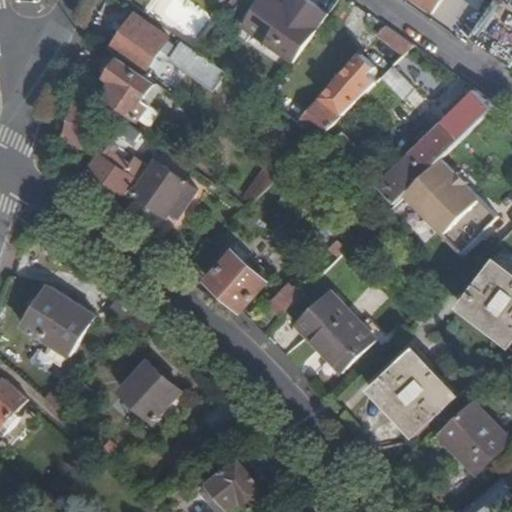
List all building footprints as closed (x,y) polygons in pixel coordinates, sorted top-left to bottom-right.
[(295,68),(330,18),(308,2),(297,16),(274,0),(248,36),(295,68)] [(409,0),(433,18),(445,0),(409,0)] [(511,0),(500,0),(494,10),(511,22),(511,0)] [(488,17),(472,41),(511,69),(511,67),(511,22),(494,10),(488,17)] [(112,55),(122,62),(145,78),(170,44),(137,20),(112,55)] [(395,70),(417,50),(388,29),(379,40),(399,56),(381,74),(386,79),(395,70)] [(228,74),(184,43),(172,60),(215,91),(228,74)] [(378,64),(369,56),(365,60),(374,68),(378,64)] [(307,133),(320,143),(379,86),(370,78),(376,70),(374,68),(365,60),(362,58),(299,127),(307,133)] [(148,99),(157,87),(145,78),(122,62),(110,61),(104,70),(104,73),(108,78),(107,81),(115,87),(108,96),(135,116),(148,99)] [(417,92),(395,70),(386,79),(383,82),(405,104),(417,92)] [(98,104),(81,91),(64,143),(91,152),(99,128),(97,128),(98,122),(93,121),(98,104)] [(445,159),(488,118),(498,108),(477,93),(416,152),(378,189),(380,191),(394,205),(406,195),(407,194),(445,159)] [(155,104),(148,99),(135,116),(143,121),(145,117),(155,104)] [(165,112),(155,104),(145,117),(155,125),(165,112)] [(380,114),(395,130),(404,122),(389,106),(380,114)] [(117,125),(121,120),(110,112),(106,118),(117,125)] [(145,138),(121,120),(117,125),(114,129),(135,144),(139,139),(143,142),(145,138)] [(370,159),(345,132),(325,150),(351,177),(370,159)] [(307,133),(283,157),(293,168),(320,143),(307,133)] [(90,170),(124,195),(134,180),(112,163),(102,155),(90,170)] [(137,182),(149,166),(135,157),(129,166),(116,157),(112,163),(134,180),(137,182)] [(501,218),(445,159),(407,194),(431,220),(465,254),(501,218)] [(136,193),(168,217),(191,185),(159,161),(136,193)] [(277,185),(284,178),(268,166),(248,192),(249,193),(242,201),(251,208),(277,185)] [(284,178),(277,185),(288,196),(310,215),(313,218),(328,202),(293,168),(284,178)] [(394,205),(380,191),(364,209),(378,223),(381,219),(394,205)] [(310,215),(288,196),(280,204),(300,224),(310,215)] [(378,223),(364,209),(334,237),(339,242),(349,251),(378,223)] [(339,260),(348,252),(349,251),(339,242),(330,252),(339,260)] [(207,282),(241,314),(269,284),(236,253),(207,282)] [(370,287),(377,279),(360,264),(357,261),(350,269),(370,287)] [(461,310),(510,349),(511,347),(511,273),(499,263),(461,310)] [(266,306),(277,316),(298,295),(288,285),(266,306)] [(68,358),(70,359),(97,317),(52,288),(26,330),(53,348),(68,358)] [(296,326),(342,376),(377,341),(330,293),(296,326)] [(108,313),(125,329),(141,310),(124,296),(108,313)] [(63,366),(68,358),(53,348),(47,356),(63,366)] [(372,392),(414,438),(459,397),(417,350),(372,392)] [(123,397),(155,425),(183,393),(150,364),(123,397)] [(0,439),(29,404),(5,383),(0,390),(0,439)] [(57,387),(46,399),(59,409),(69,397),(57,387)] [(474,404),(441,434),(476,472),(509,443),(474,404)] [(110,440),(103,448),(112,456),(119,448),(110,440)] [(240,463),(210,486),(231,511),(243,503),(250,511),(253,511),(270,499),(240,463)] [(504,511),(511,505),(511,503),(505,494),(486,511),(483,511),(475,501),(462,511),(504,511)]
